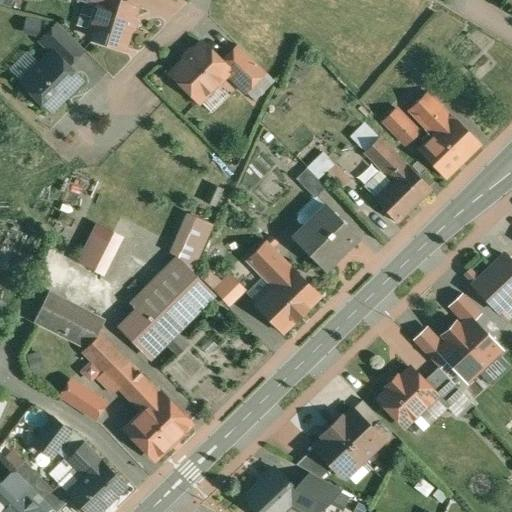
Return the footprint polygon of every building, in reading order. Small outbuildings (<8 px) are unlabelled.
[(99,3),(88,0),(84,0),(77,25),(91,29),(99,3)] [(115,0),(99,0),(99,3),(91,29),(89,36),(124,47),(130,30),(134,28),(136,22),(133,18),(137,7),(115,0)] [(28,15),(25,33),(43,36),(46,18),(28,15)] [(58,23),(40,40),(52,52),(53,51),(67,65),(84,48),(58,23)] [(202,42),(171,73),(199,101),(227,73),(230,70),(222,62),(202,42)] [(239,45),(222,62),(230,70),(227,73),(245,91),(265,71),(239,45)] [(52,52),(22,82),(50,110),(81,79),(67,65),(53,51),(52,52)] [(452,118),(427,92),(409,109),(434,135),(421,149),(446,176),(479,144),(453,117),(452,118)] [(420,132),(396,107),(383,120),(407,145),(420,132)] [(408,165),(380,136),(364,151),(392,180),(374,198),(398,222),(432,189),(408,164),(408,165)] [(351,179),(336,163),(328,171),(343,187),(351,179)] [(327,187),(307,167),(296,178),(316,198),(327,187)] [(327,204),(293,237),(325,269),(359,237),(327,204)] [(234,210),(208,247),(225,260),(238,242),(236,241),(250,222),(234,210)] [(179,261),(157,283),(168,294),(189,314),(210,292),(191,273),(197,262),(215,224),(206,219),(181,262),(179,261)] [(109,275),(125,233),(96,222),(80,264),(109,275)] [(292,267),(266,240),(247,259),(273,286),(255,304),(283,333),(321,296),(293,267),(292,267)] [(511,261),(506,254),(474,284),(499,310),(511,297),(511,261)] [(104,320),(50,293),(36,320),(90,347),(104,320)] [(153,296),(122,327),(150,354),(164,340),(179,354),(189,344),(174,330),(180,323),(153,296)] [(511,303),(503,312),(510,319),(511,316),(511,303)] [(469,319),(437,349),(466,380),(498,349),(469,319)] [(122,353),(98,377),(113,393),(119,388),(118,387),(137,369),(122,353)] [(464,393),(439,366),(424,381),(437,394),(436,395),(448,407),(464,393)] [(411,367),(401,377),(399,375),(387,386),(389,388),(379,398),(405,425),(436,395),(437,394),(424,381),(411,367)] [(162,394),(137,369),(118,387),(119,388),(143,412),(126,428),(155,458),(167,446),(171,447),(179,439),(179,435),(191,423),(163,394),(162,394)] [(105,402),(72,380),(61,395),(95,417),(105,402)] [(381,418),(363,399),(354,408),(372,427),(381,418)] [(354,408),(353,408),(339,421),(338,420),(332,425),(365,459),(384,440),(372,427),(354,408)] [(54,416),(33,443),(51,457),(72,430),(54,416)] [(365,459),(332,425),(327,431),(328,432),(314,446),(333,466),(342,474),(347,477),(365,459)] [(102,461),(84,442),(68,457),(87,475),(102,461)] [(314,446),(297,464),(312,472),(321,477),(333,466),(314,446)] [(56,511),(66,503),(24,460),(15,470),(53,509),(56,511)] [(87,475),(80,482),(74,475),(63,486),(87,511),(98,511),(126,485),(102,461),(87,475)] [(295,488),(276,468),(245,496),(259,511),(281,511),(296,499),(301,494),(295,488)] [(49,511),(53,509),(15,470),(15,469),(0,488),(0,511),(49,511)] [(312,472),(295,488),(301,494),(296,499),(307,511),(316,511),(342,488),(321,477),(312,472)]
